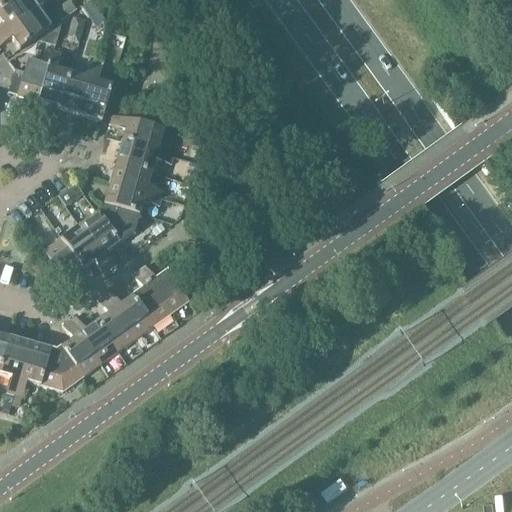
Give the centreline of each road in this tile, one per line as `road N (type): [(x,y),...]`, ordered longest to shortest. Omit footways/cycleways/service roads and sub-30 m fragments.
road 1 (trunk): [(280,0),(511,320)]
road 2 (residential): [(0,491),(253,307)]
road 3 (trunk): [(511,247),(331,0)]
